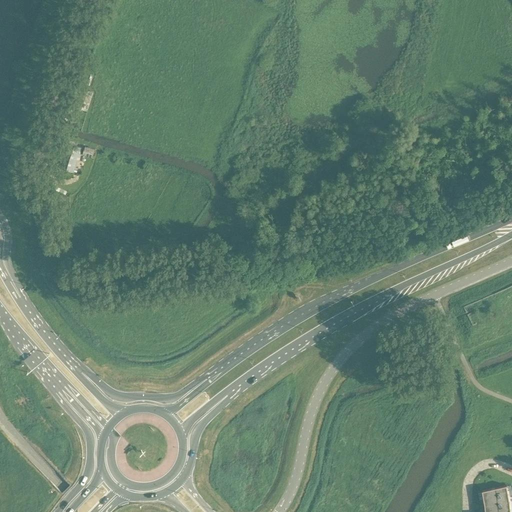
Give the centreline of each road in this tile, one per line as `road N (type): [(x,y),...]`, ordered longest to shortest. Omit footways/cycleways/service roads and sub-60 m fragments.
road 1 (unclassified): [(280,511),(332,369),(374,326),(511,258)]
road 2 (primary): [(511,218),(322,305),(208,377)]
road 3 (primary): [(224,398),(344,317),(511,234)]
road 4 (unclassified): [(34,176),(86,0)]
road 5 (primary): [(208,377),(165,399),(119,397),(78,369)]
road 6 (primary): [(62,389),(88,433),(89,469),(60,511)]
